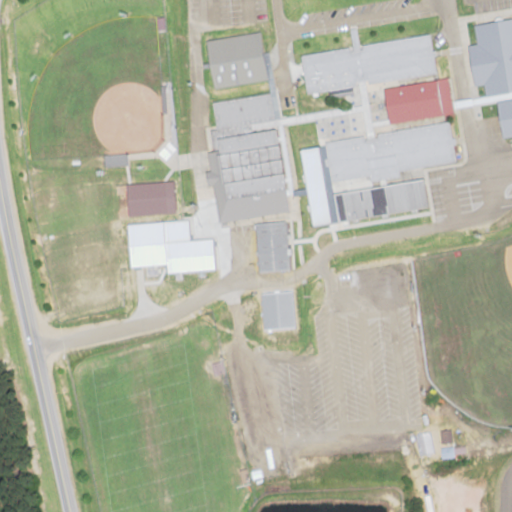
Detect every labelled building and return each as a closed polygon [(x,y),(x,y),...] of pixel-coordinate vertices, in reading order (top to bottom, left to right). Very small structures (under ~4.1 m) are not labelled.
[(497,137),(511,135),(511,18),(471,24),(473,44),(464,45),(469,86),(481,85),(483,99),(492,98),(497,137)] [(201,40),(208,88),(263,81),(256,33),(201,40)] [(298,54),(303,94),(327,90),(328,98),(353,94),(351,83),(356,82),(364,138),(371,137),(370,126),(451,115),(446,78),(433,79),(430,53),(429,53),(427,37),(298,54)] [(285,212),(269,107),(275,106),(273,92),(209,102),(213,130),(209,131),(212,151),(204,153),(207,171),(201,172),(203,186),(210,185),(215,222),(285,212)] [(335,221),(424,209),(419,179),(398,182),(397,170),(453,162),(447,122),(373,132),(373,138),(362,139),(361,135),(322,141),(328,182),(329,181),(335,221)] [(101,166),(125,165),(124,153),(101,154),(101,166)] [(172,214),(171,182),(123,184),(124,216),(172,214)] [(125,267),(162,265),(163,273),(211,271),(209,239),(186,240),(185,221),(122,224),(125,267)] [(254,271),(284,270),(282,222),(252,223),(254,271)] [(259,329),(291,328),(290,292),(258,293),(259,329)] [(438,430),(438,443),(448,442),(448,430),(438,430)]
